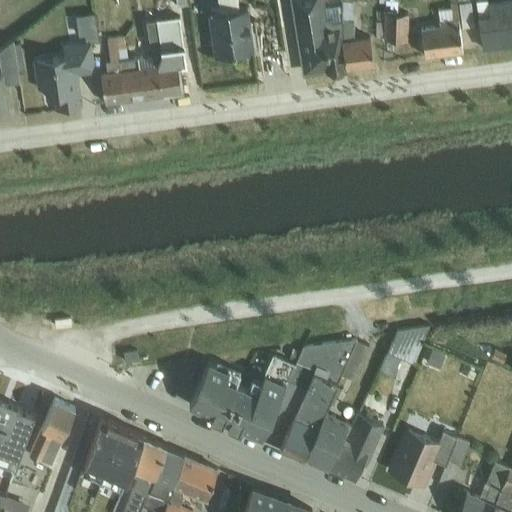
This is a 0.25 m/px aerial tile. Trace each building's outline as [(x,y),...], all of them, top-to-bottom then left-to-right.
[(341,35),(341,0),(330,0),(324,1),(324,0),(291,0),(307,65),(327,62),(328,66),(346,63),(341,35)] [(341,0),(341,35),(346,63),(374,59),(370,31),(353,33),(354,13),(352,13),(352,0),(341,0)] [(384,18),(376,18),(376,25),(384,26),(383,34),(385,34),(407,36),(408,9),(397,8),(397,0),(385,0),(385,7),(378,6),(377,14),(384,14),(384,18)] [(471,0),(458,0),(462,23),(474,21),(471,0)] [(511,0),(476,0),(482,43),(511,38),(511,0)] [(247,2),(209,8),(215,50),(253,45),(247,2)] [(439,20),(421,23),(425,51),(463,46),(457,3),(438,5),(439,20)] [(85,38),(91,38),(99,36),(95,9),(76,13),(79,34),(84,33),(85,38)] [(152,16),(163,91),(184,88),(179,59),(186,58),(180,12),(152,16)] [(120,56),(125,96),(163,91),(152,16),(146,17),(151,51),(137,53),(120,56)] [(125,96),(120,56),(118,45),(126,44),(124,33),(107,35),(110,57),(106,58),(108,68),(101,69),(105,99),(125,96)] [(0,59),(2,68),(4,81),(20,79),(17,58),(14,41),(13,36),(0,47),(0,59)] [(38,56),(42,85),(52,92),(56,92),(58,106),(80,103),(76,71),(91,69),(91,64),(94,58),(91,38),(85,38),(63,42),(65,52),(38,56)] [(14,41),(17,58),(22,57),(20,40),(14,41)] [(269,49),(270,75),(286,74),(285,48),(269,49)] [(42,85),(38,56),(33,57),(37,85),(42,85)] [(4,81),(2,68),(0,68),(0,114),(9,113),(4,81)] [(397,327),(379,367),(393,373),(401,354),(413,359),(429,322),(397,327)] [(295,360),(281,390),(284,391),(276,411),(291,417),(285,428),(268,420),(262,433),(304,452),(324,408),(341,370),(356,336),(356,335),(304,341),(295,360)] [(356,336),(341,370),(355,376),(370,342),(356,336)] [(432,347),(426,360),(440,366),(445,353),(432,347)] [(281,390),(295,360),(273,349),(261,377),(253,373),(248,383),(235,377),(240,367),(218,357),(216,360),(210,358),(190,402),(262,433),(268,420),(281,390)] [(0,392),(0,458),(15,464),(43,389),(40,388),(27,383),(12,378),(5,395),(0,392)] [(54,395),(29,451),(50,461),(75,404),(54,395)] [(347,419),(328,462),(354,474),(361,459),(366,461),(384,420),(358,407),(351,421),(347,419)] [(324,408),(304,452),(328,462),(347,419),(324,408)] [(137,430),(107,417),(100,415),(80,471),(90,475),(119,488),(129,463),(142,433),(137,430)] [(107,417),(137,430),(138,428),(125,423),(108,415),(107,417)] [(448,455),(457,433),(443,427),(438,438),(408,426),(390,468),(421,481),(432,456),(445,462),(448,455)] [(142,433),(129,463),(135,466),(134,469),(138,471),(120,511),(137,511),(142,501),(166,443),(142,433)] [(457,433),(448,455),(460,461),(470,438),(457,433)] [(166,443),(142,501),(163,508),(183,450),(166,443)] [(183,450),(163,508),(161,511),(190,511),(193,506),(180,501),(183,493),(179,491),(181,486),(204,495),(217,465),(183,450)] [(489,511),(510,463),(494,456),(486,478),(484,478),(478,493),(467,488),(455,511),(489,511)] [(511,511),(511,464),(510,463),(489,511),(511,511)] [(251,485),(241,511),(308,511),(311,506),(251,485)] [(3,504),(0,511),(24,511),(29,500),(6,492),(2,503),(3,504)]
